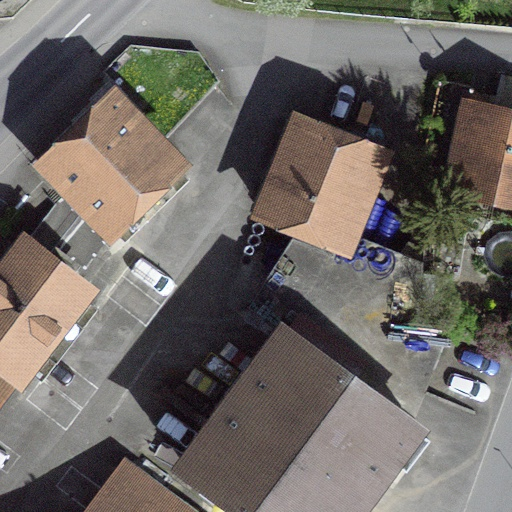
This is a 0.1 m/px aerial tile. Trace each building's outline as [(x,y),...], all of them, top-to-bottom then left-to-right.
[(31,159),(108,239),(191,159),(114,79),(31,159)] [(434,190),(511,206),(511,105),(455,93),(434,190)] [(244,217),(349,259),(395,145),(291,103),(244,217)] [(0,364),(28,383),(101,279),(23,225),(0,254),(0,364)] [(165,465),(229,511),(362,511),(425,427),(275,317),(165,465)] [(188,511),(118,461),(80,511),(188,511)]
